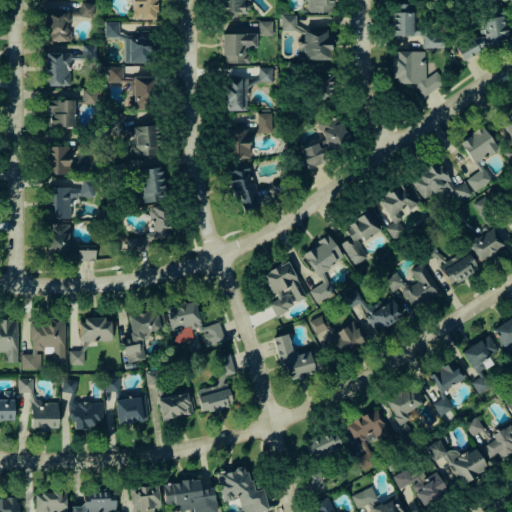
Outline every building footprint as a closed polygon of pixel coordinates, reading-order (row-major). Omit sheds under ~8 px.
[(156,19),(155,0),(131,0),(131,19),(156,19)] [(220,0),(220,12),(248,12),(248,0),(220,0)] [(307,0),(308,12),(334,12),(333,0),(307,0)] [(93,4),(79,2),(78,15),(92,17),(93,4)] [(392,36),(412,36),(412,4),(392,4),(392,36)] [(45,41),(69,41),(70,10),(46,10),(45,41)] [(281,31),(296,30),(295,15),(281,16),(281,31)] [(481,19),(482,33),(484,37),(470,38),(454,46),(462,61),(486,49),(488,48),(493,45),(497,45),(507,40),(505,25),(501,16),(481,19)] [(271,21),(258,21),(259,36),(271,35),(271,21)] [(124,63),(150,62),(150,32),(119,33),(119,22),(104,22),(105,39),(123,39),(124,63)] [(300,30),(300,60),(329,60),(330,30),(300,30)] [(255,33),(222,34),(222,64),(247,63),(247,48),(256,47),(255,33)] [(443,48),(444,35),(422,35),(422,48),(443,48)] [(69,85),(69,60),(94,60),(94,45),(81,45),(81,53),(45,53),(45,85),(69,85)] [(424,51),(391,51),(392,82),(415,81),(416,91),(439,90),(439,74),(424,74),(424,51)] [(121,77),(121,66),(106,66),(107,85),(121,85),(122,92),(132,92),(132,107),(154,107),(154,77),(121,77)] [(247,110),(247,83),(271,83),(271,67),(257,67),(257,77),(224,77),(223,110),(247,110)] [(332,100),(331,74),(311,75),(312,100),(332,100)] [(95,103),(96,89),(81,89),(80,103),(95,103)] [(73,99),(47,100),(47,127),(73,126),(73,99)] [(510,163),(511,161),(511,107),(497,115),(511,141),(511,146),(504,151),(510,163)] [(270,112),(256,113),(257,132),(271,132),(270,112)] [(305,167),(332,160),(329,149),(347,144),(340,115),(317,121),(323,143),(300,148),(305,167)] [(157,125),(134,126),(135,155),(157,155),(157,125)] [(497,147),(480,125),(458,142),(474,164),(497,147)] [(248,158),(247,129),(225,130),(226,158),(248,158)] [(44,173),(67,174),(68,146),(45,146),(44,173)] [(421,198),(444,186),(453,203),(471,194),(464,181),(452,188),(437,160),(409,175),(421,198)] [(234,207),(256,203),(248,161),(226,165),(234,207)] [(141,201),(163,200),(162,167),(140,168),(141,201)] [(465,178),(472,191),(490,180),(482,167),(465,178)] [(69,218),(68,197),(93,196),(92,180),(79,180),(80,187),(46,188),(46,219),(69,218)] [(376,199),(392,222),(384,228),(392,239),(404,231),(397,221),(402,218),(397,211),(405,205),(408,209),(418,202),(403,180),(376,199)] [(473,201),(476,212),(489,208),(486,197),(473,201)] [(150,238),(167,237),(166,207),(149,207),(150,238)] [(351,235),(339,243),(354,265),(367,257),(357,242),(379,228),(367,210),(344,225),(351,235)] [(68,224),(48,223),(47,254),(68,254),(68,224)] [(478,261),(505,246),(494,227),(467,242),(478,261)] [(333,293),(320,271),(342,259),(328,235),(300,252),(319,284),(308,290),(315,303),(333,293)] [(125,238),(126,251),(144,250),(143,237),(125,238)] [(448,285),(477,269),(465,249),(442,262),(435,250),(425,255),(431,267),(436,264),(448,285)] [(75,260),(93,261),(94,250),(75,250),(75,260)] [(273,314),(306,299),(288,261),(262,273),(275,299),(268,303),(273,314)] [(399,287),(412,308),(440,292),(422,262),(409,270),(416,281),(405,287),(398,276),(386,283),(391,291),(399,287)] [(403,313),(393,297),(379,306),(376,301),(362,310),(376,331),(403,313)] [(223,341),(218,322),(200,326),(195,300),(164,307),(171,335),(174,334),(176,342),(182,341),(180,331),(199,326),(204,346),(223,341)] [(131,341),(143,339),(142,333),(159,330),(156,310),(126,315),(131,341)] [(314,334),(325,328),(339,355),(365,342),(354,320),(334,330),(331,324),(324,328),(318,315),(308,321),(314,334)] [(78,341),(111,340),(110,318),(78,319),(78,341)] [(16,320),(0,320),(0,354),(3,354),(3,362),(17,362),(16,320)] [(64,363),(64,321),(30,321),(30,354),(20,354),(20,369),(40,369),(40,350),(52,350),(52,363),(64,363)] [(144,358),(140,342),(122,347),(125,362),(144,358)] [(68,364),(82,364),(83,350),(69,350),(68,364)] [(195,389),(200,412),(231,405),(225,375),(233,373),(229,354),(211,358),(217,384),(195,389)] [(441,390),(463,379),(452,359),(427,373),(441,398),(432,403),(439,415),(451,409),(441,390)] [(145,384),(160,384),(159,370),(144,370),(145,384)] [(114,391),(114,398),(119,398),(118,377),(103,378),(103,391),(114,391)] [(57,428),(57,401),(32,401),(32,378),(18,378),(18,403),(29,403),(30,428),(57,428)] [(68,393),(68,399),(74,399),(75,380),(61,379),(61,392),(68,393)] [(381,402),(397,429),(416,418),(411,408),(424,401),(414,383),(381,402)] [(0,420),(13,420),(12,391),(2,391),(2,395),(0,395),(0,420)] [(157,397),(159,418),(191,415),(189,394),(157,397)] [(114,399),(115,423),(143,422),(142,398),(114,399)] [(101,401),(69,402),(70,427),(102,426),(101,401)] [(342,422),(360,469),(374,464),(366,443),(388,435),(378,408),(342,422)] [(471,436),(483,428),(475,416),(463,423),(471,436)] [(490,457),(496,454),(498,457),(511,450),(511,422),(490,433),(493,439),(484,444),(490,457)] [(486,469),(474,448),(459,455),(455,447),(446,452),(438,439),(424,446),(432,461),(443,455),(459,484),(486,469)] [(256,511),(267,510),(263,488),(251,490),(246,465),(215,471),(221,502),(238,498),(240,511),(256,511)] [(420,505),(446,492),(436,472),(425,477),(420,468),(409,473),(407,468),(391,476),(398,489),(409,483),(420,505)] [(215,511),(213,488),(199,489),(198,479),(162,483),(164,506),(176,504),(176,509),(192,508),(192,511),(215,511)] [(153,511),(153,507),(158,507),(157,485),(129,486),(130,511),(153,511)] [(355,508),(376,500),(371,486),(350,495),(355,508)] [(70,511),(114,511),(114,490),(82,490),(82,506),(70,506),(70,511)] [(65,511),(65,492),(34,492),(34,511),(65,511)] [(370,511),(404,511),(395,494),(368,507),(370,511)] [(16,511),(16,497),(0,497),(0,511),(16,511)] [(313,503),(317,511),(332,511),(326,497),(313,503)]
